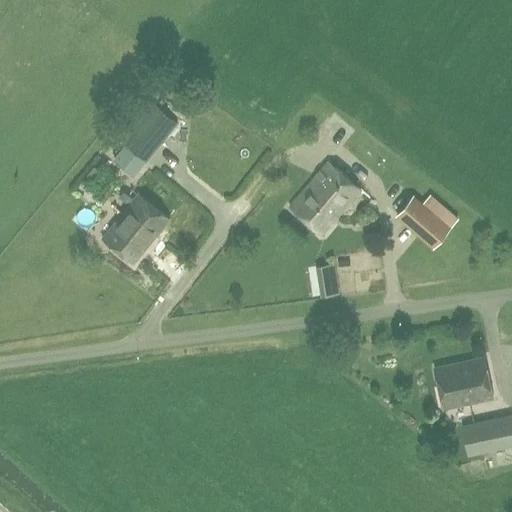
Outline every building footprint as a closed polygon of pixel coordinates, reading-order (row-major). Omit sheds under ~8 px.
[(145,161),(147,163),(178,124),(158,108),(135,137),(126,130),(118,139),(124,144),(145,161)] [(134,175),(145,161),(124,144),(113,158),(134,175)] [(321,235),(361,189),(329,162),(290,207),(321,235)] [(133,264),(169,219),(138,194),(102,239),(133,264)] [(397,216),(433,247),(457,219),(439,203),(430,213),(412,198),(397,216)] [(170,242),(183,230),(175,222),(162,234),(170,242)] [(184,241),(182,254),(193,257),(196,243),(184,241)] [(340,291),(339,259),(322,259),(323,291),(340,291)] [(353,259),(340,260),(341,275),(354,274),(353,259)] [(361,291),(384,289),(383,273),(361,275),(361,291)] [(493,398),(484,357),(434,368),(443,409),(493,398)] [(511,446),(511,415),(511,414),(461,425),(467,456),(511,446)]
